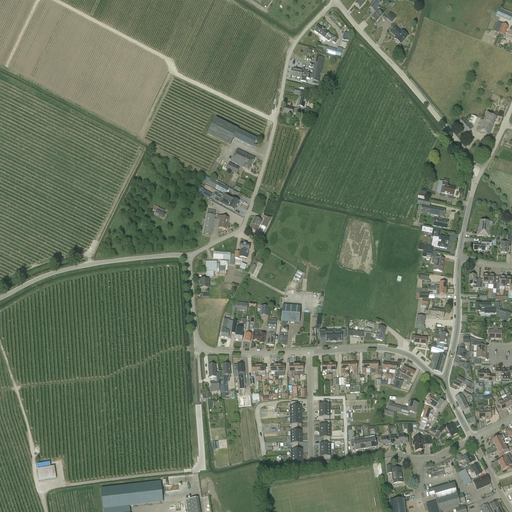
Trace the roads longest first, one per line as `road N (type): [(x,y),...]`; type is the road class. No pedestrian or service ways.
road 1 (unclassified): [(187,258),(243,226),(295,39),(332,0)]
road 2 (residential): [(472,438),(424,460),(397,453),(314,464),(308,352)]
road 3 (unclassified): [(476,178),(412,82),(336,0)]
road 4 (unclassified): [(308,352),(200,346),(187,258)]
road 5 (unclassified): [(187,258),(65,268),(0,300)]
road 6 (residential): [(443,380),(398,351),(308,352)]
road 7 (residential): [(443,380),(457,322),(459,257)]
